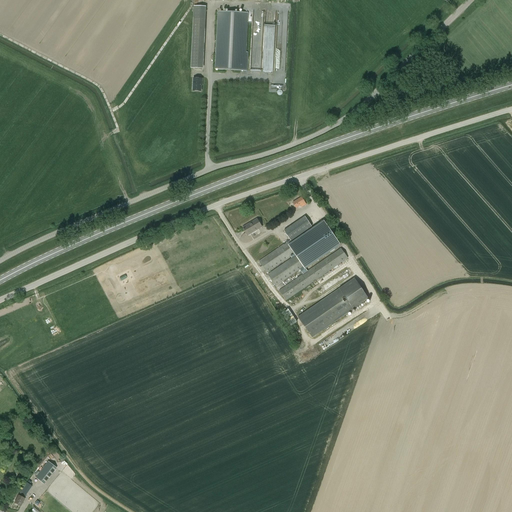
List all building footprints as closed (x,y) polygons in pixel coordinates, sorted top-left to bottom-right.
[(245,52),(247,12),(219,11),(216,69),(247,70),(248,52),(245,52)] [(259,62),(255,69),(262,66),(263,67),(268,67),(273,70),(273,64),(276,73),(285,74),(286,62),(275,62),(278,11),(268,11),(263,19),(264,12),(254,11),(253,35),(265,32),(258,44),(255,44),(256,41),(254,35),(254,41),(253,37),(252,49),(263,45),(263,52),(252,52),(252,55),(274,56),(256,62),(259,62)] [(194,17),(191,68),(201,68),(204,18),(194,17)] [(203,79),(193,78),(193,91),(201,91),(202,83),(203,79)] [(302,207),(306,204),(302,197),(293,202),(296,208),(301,205),(302,207)] [(312,226),(305,216),(284,230),(291,241),(312,226)] [(247,235),(262,227),(258,220),(249,225),(249,224),(243,227),(247,235)] [(286,301),(339,264),(348,258),(341,248),(317,264),(307,271),(305,267),(339,244),(323,220),(291,242),(290,240),(287,242),(259,261),(261,264),(267,273),(291,257),(291,258),(282,264),(268,274),(276,286),(300,270),(303,274),(279,290),(286,301)] [(312,338),(369,300),(354,279),(298,318),(312,338)] [(34,483),(41,489),(56,472),(47,465),(34,483)] [(23,486),(20,491),(19,495),(18,495),(14,503),(21,506),(25,499),(27,495),(24,493),(27,488),(23,486)]
